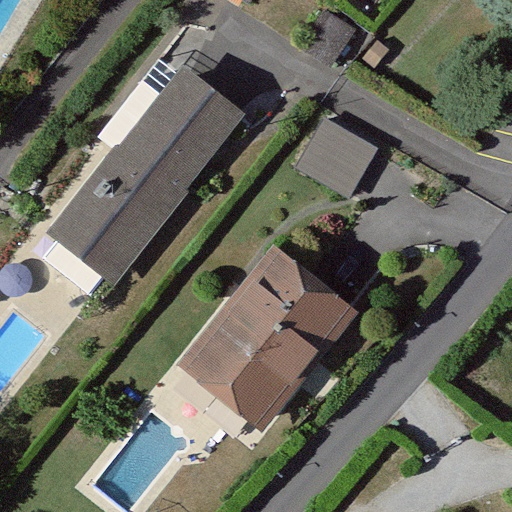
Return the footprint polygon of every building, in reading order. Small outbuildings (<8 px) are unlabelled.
[(324,10),(301,47),(330,66),(353,28),(324,10)] [(391,50),(378,40),(364,59),(377,69),(391,50)] [(248,114),(183,63),(49,233),(115,284),(248,114)] [(378,146),(326,116),(295,170),(347,200),(378,146)] [(360,312),(275,243),(178,363),(263,432),(360,312)]
